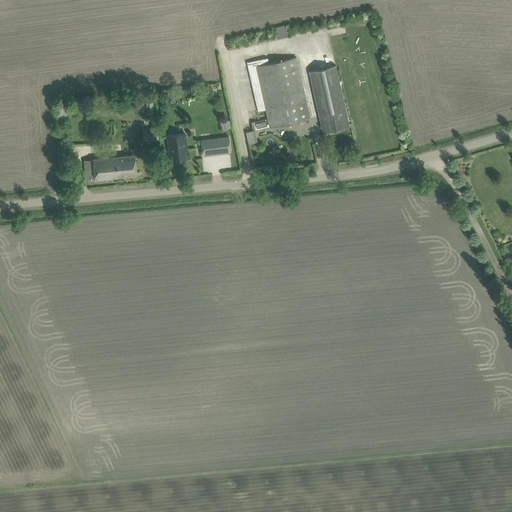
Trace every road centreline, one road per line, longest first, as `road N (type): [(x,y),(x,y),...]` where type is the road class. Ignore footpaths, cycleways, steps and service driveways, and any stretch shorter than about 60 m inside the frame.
road 1 (unclassified): [(0,207),(335,177),(436,155)]
road 2 (unclassified): [(436,155),(511,297)]
